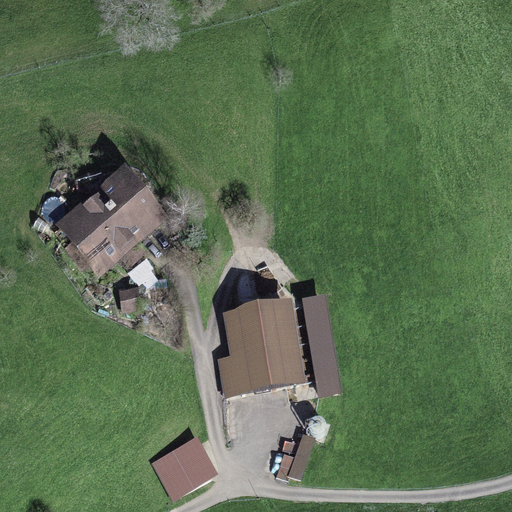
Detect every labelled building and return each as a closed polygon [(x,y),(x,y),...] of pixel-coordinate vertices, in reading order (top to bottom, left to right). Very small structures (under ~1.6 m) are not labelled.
[(126,178),(55,231),(97,286),(167,233),(126,178)] [(139,295),(120,296),(121,318),(140,318),(139,295)] [(325,306),(302,309),(319,407),(342,403),(325,306)] [(294,313),(225,323),(230,364),(219,366),(226,409),(306,398),(294,313)] [(316,445),(304,441),(288,483),(300,487),(316,445)] [(199,446),(154,468),(174,508),(218,487),(199,446)]
